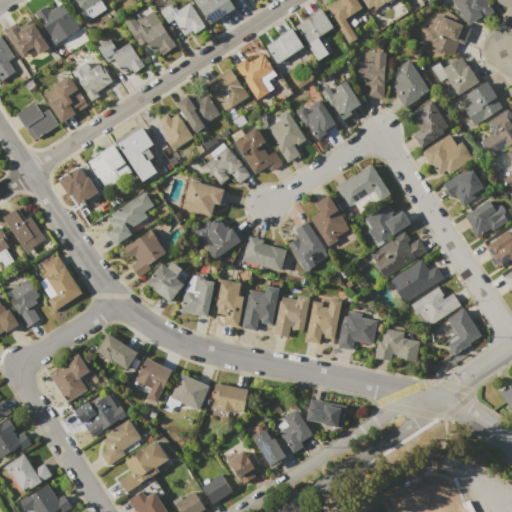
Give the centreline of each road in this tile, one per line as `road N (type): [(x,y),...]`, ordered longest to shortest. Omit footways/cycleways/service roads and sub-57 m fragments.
road 1 (residential): [(432,398),(216,354),(161,333),(103,283),(0,125)]
road 2 (residential): [(266,205),(378,132),(511,339)]
road 3 (residential): [(289,0),(0,188)]
road 4 (residential): [(119,301),(20,366),(28,393),(104,511)]
road 5 (residential): [(432,398),(390,411),(238,511)]
road 6 (residential): [(276,511),(408,428),(432,398)]
